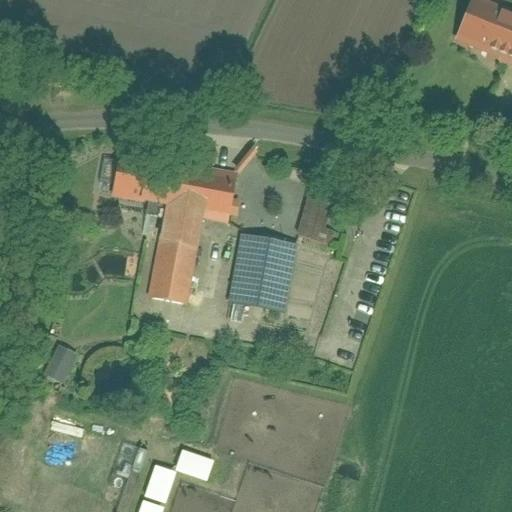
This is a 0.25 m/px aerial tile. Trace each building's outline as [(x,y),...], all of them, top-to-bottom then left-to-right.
[(511,20),(463,0),(462,0),(446,41),(511,68),(511,20)] [(220,233),(230,187),(116,164),(108,205),(157,215),(140,295),(179,304),(195,228),(220,233)] [(342,202),(309,193),(296,242),(329,251),(342,202)] [(294,256),(238,245),(227,303),(282,314),(294,256)] [(87,371),(88,386),(100,399),(119,401),(132,392),(137,376),(128,357),(108,352),(94,359),(87,371)]
